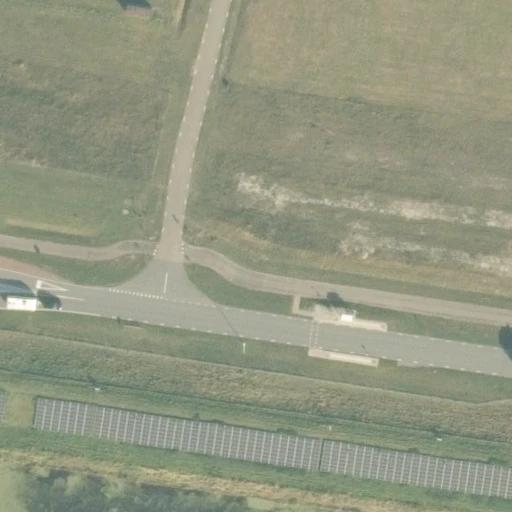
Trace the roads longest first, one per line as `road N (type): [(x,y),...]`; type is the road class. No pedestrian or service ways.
road 1 (primary): [(157,313),(511,365)]
road 2 (unclassified): [(157,313),(221,0)]
road 3 (primary): [(0,288),(157,313)]
